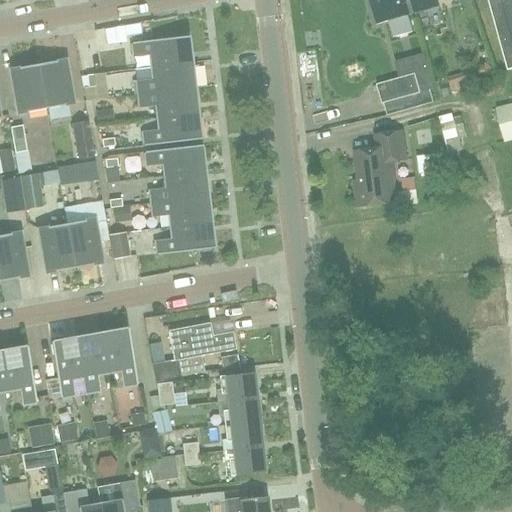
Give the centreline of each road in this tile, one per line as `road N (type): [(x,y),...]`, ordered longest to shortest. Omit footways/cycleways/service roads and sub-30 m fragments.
road 1 (residential): [(0,323),(298,268)]
road 2 (unclassified): [(298,268),(267,0)]
road 3 (unclassified): [(327,511),(298,268)]
road 4 (residential): [(165,0),(0,29)]
